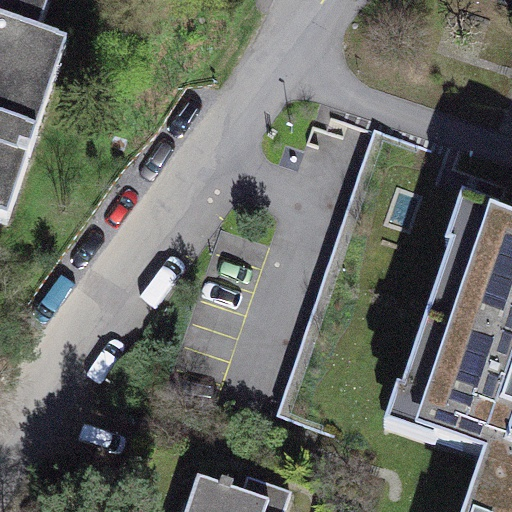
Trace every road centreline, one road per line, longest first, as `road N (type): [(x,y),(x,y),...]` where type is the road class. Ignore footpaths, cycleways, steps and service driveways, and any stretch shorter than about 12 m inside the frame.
road 1 (residential): [(283,58),(0,441)]
road 2 (residential): [(283,58),(341,95),(511,150)]
